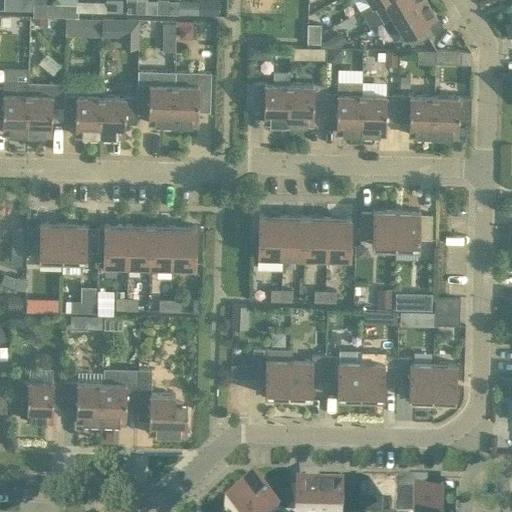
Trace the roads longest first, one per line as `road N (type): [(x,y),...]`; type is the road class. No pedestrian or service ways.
road 1 (residential): [(484,171),(258,163),(226,174),(0,170)]
road 2 (residential): [(157,502),(240,434),(440,438),(455,431)]
road 3 (residential): [(455,431),(476,404),(484,171)]
road 4 (residential): [(484,171),(488,46),(460,0)]
road 5 (residential): [(157,502),(0,495)]
